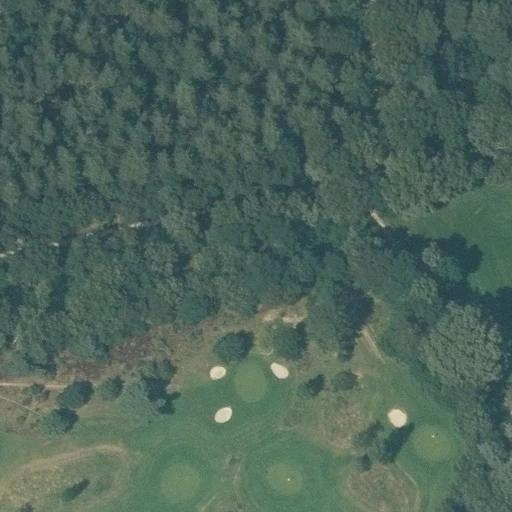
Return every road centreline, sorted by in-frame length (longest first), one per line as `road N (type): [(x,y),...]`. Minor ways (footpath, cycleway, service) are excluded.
road 1 (track): [(0,257),(511,147)]
road 2 (unknown): [(0,181),(35,191),(248,158),(361,124)]
road 3 (track): [(511,407),(373,203),(367,179)]
road 4 (unknown): [(361,124),(426,76),(434,45),(427,0)]
